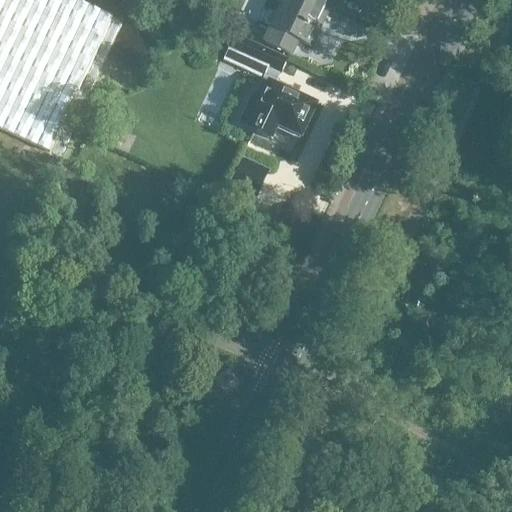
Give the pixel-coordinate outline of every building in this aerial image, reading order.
[(0,0),(0,129),(51,154),(115,19),(74,0),(0,0)] [(283,0),(271,28),(263,44),(292,58),(300,42),(312,48),(331,8),(314,0),(283,0)] [(237,36),(230,51),(269,70),(256,97),(251,94),(237,125),(251,133),(274,143),(281,128),(302,139),(317,107),(298,98),(302,89),(294,85),(290,94),(271,85),(277,73),(281,75),(289,60),(237,36)] [(245,159),(236,187),(260,195),(270,167),(245,159)] [(65,402),(47,396),(42,414),(59,419),(65,402)]
